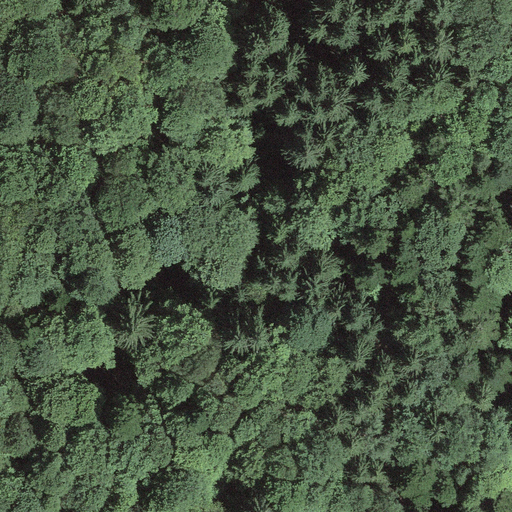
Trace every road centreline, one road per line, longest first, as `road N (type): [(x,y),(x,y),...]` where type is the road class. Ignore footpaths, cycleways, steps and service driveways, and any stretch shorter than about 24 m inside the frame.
road 1 (track): [(511,280),(469,173),(346,41),(257,0)]
road 2 (track): [(510,511),(492,435),(511,342)]
